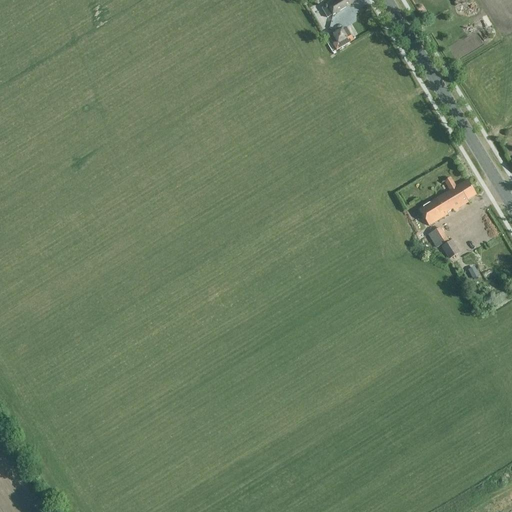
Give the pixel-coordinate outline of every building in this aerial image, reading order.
[(334,0),(326,5),(328,9),(323,11),(328,19),(333,16),(333,17),(358,2),(356,0),(334,0)] [(473,21),(490,15),(485,3),(468,9),(473,21)] [(338,52),(350,45),(343,32),(330,40),(338,52)] [(476,196),(467,181),(456,188),(450,179),(444,183),(450,191),(419,210),(429,227),(449,215),(447,213),(453,210),(454,212),(469,203),(468,201),(476,196)] [(430,235),(439,230),(436,225),(427,230),(430,235)] [(452,242),(442,248),(449,260),(460,253),(452,242)] [(472,264),(480,262),(483,273),(492,270),(487,250),(469,254),(472,264)] [(472,280),(478,277),(474,268),(468,272),(472,280)]
